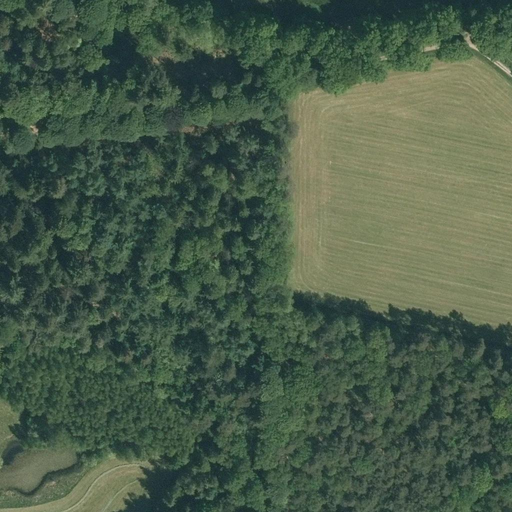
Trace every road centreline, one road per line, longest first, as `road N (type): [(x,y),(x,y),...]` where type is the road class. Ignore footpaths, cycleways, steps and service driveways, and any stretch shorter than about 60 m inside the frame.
road 1 (track): [(0,95),(279,75)]
road 2 (track): [(468,41),(279,75)]
